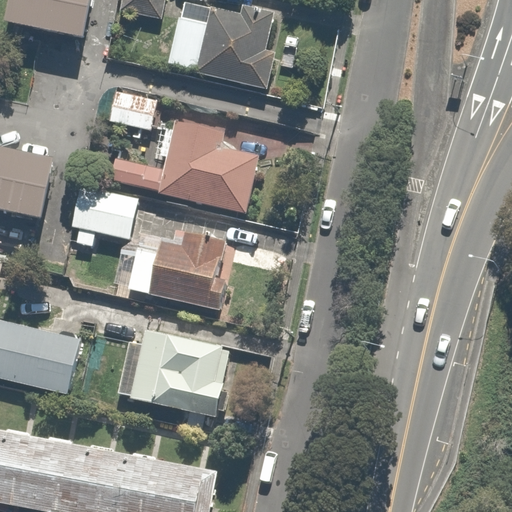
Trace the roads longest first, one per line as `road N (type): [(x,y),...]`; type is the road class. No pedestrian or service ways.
road 1 (residential): [(388,0),(281,511)]
road 2 (secondary): [(435,301),(453,209),(511,34)]
road 3 (secondary): [(435,301),(390,511)]
road 4 (secondary): [(511,164),(435,301)]
